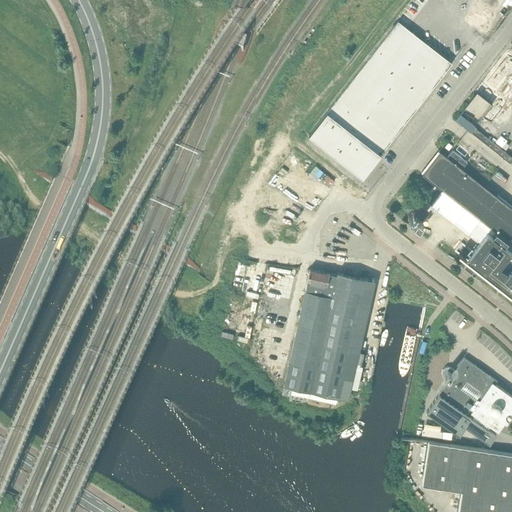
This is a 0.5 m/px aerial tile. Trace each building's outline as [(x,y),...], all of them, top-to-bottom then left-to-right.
[(398,20),(330,108),(309,135),(362,177),(452,63),(408,28),(400,21),(398,20)] [(506,52),(506,53),(484,81),(498,92),(511,73),(511,56),(506,52)] [(506,101),(482,83),(476,92),(491,104),(483,114),(491,120),(506,101)] [(475,126),(459,114),(455,119),(468,129),(471,131),(474,126),(475,126)] [(471,131),(497,153),(501,148),(474,126),(471,131)] [(409,218),(407,219),(414,225),(417,221),(418,221),(421,217),(422,218),(428,210),(426,210),(431,204),(481,244),(474,253),(461,242),(455,250),(466,259),(463,263),(471,269),(475,269),(479,270),(511,295),(511,207),(462,168),(467,162),(453,151),(452,150),(447,157),(440,151),(422,174),(435,184),(416,208),(413,208),(409,214),(408,214),(408,215),(408,216),(408,217),(409,217),(409,218)] [(310,390),(336,274),(309,268),(302,300),(283,383),(310,390)] [(310,390),(353,399),(364,352),(349,349),(365,278),(337,272),(336,274),(310,390)] [(96,296),(77,286),(71,298),(90,308),(96,296)] [(137,323),(135,325),(128,321),(129,318),(106,304),(101,315),(124,328),(125,326),(133,331),(132,333),(148,343),(153,333),(137,323)] [(372,338),(365,363),(372,365),(379,340),(372,338)] [(464,357),(454,371),(453,370),(453,369),(452,368),(451,368),(450,367),(449,367),(448,366),(447,366),(446,366),(445,367),(444,367),(443,368),(442,369),(442,370),(441,371),(441,372),(441,373),(441,374),(441,375),(442,376),(443,377),(443,378),(444,379),(445,379),(446,379),(448,379),(448,380),(437,394),(425,411),(459,435),(465,426),(489,443),(495,434),(487,428),(489,425),(497,431),(504,422),(506,423),(508,421),(505,418),(507,417),(507,418),(508,418),(508,419),(509,419),(509,418),(510,418),(511,417),(511,416),(511,415),(510,414),(509,414),(509,412),(511,413),(511,395),(495,383),(497,381),(490,376),(490,375),(474,364),(464,357)] [(49,395),(30,386),(25,397),(44,407),(49,395)] [(92,424),(91,426),(83,421),(85,419),(62,405),(57,416),(79,429),(81,427),(89,432),(88,434),(103,444),(107,433),(92,424)] [(511,511),(511,453),(428,441),(422,484),(461,490),(457,511),(511,511)]
